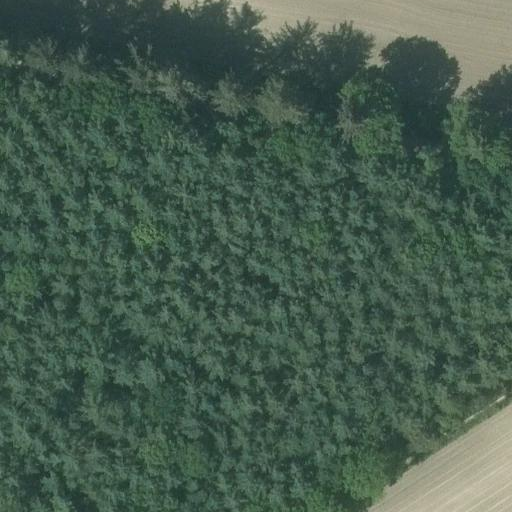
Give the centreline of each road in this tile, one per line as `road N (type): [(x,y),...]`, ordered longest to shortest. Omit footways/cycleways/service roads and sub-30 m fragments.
road 1 (track): [(511,164),(0,69)]
road 2 (track): [(319,511),(511,386)]
